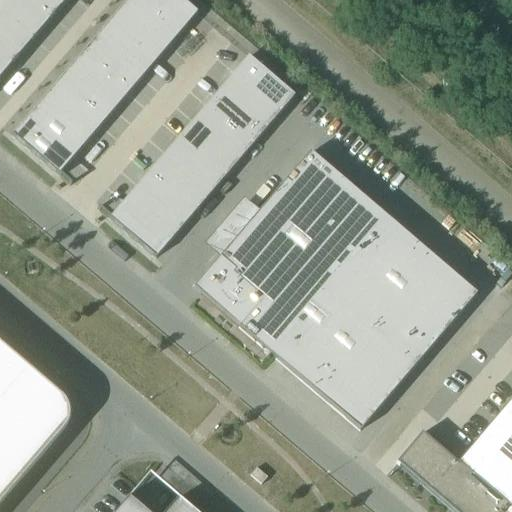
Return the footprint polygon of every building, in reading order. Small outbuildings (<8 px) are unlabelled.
[(0,0),(0,80),(68,0),(0,0)] [(197,15),(179,0),(128,0),(11,137),(60,179),(61,177),(59,176),(197,15)] [(294,99),(247,58),(110,219),(108,217),(107,219),(155,261),(294,99)] [(199,284),(200,296),(359,433),(476,297),(309,155),(258,214),(219,260),(199,284)] [(0,505),(62,433),(63,432),(65,430),(66,427),(67,425),(67,423),(68,420),(68,418),(68,416),(68,414),(67,412),(67,409),(66,407),(64,405),(63,403),(61,401),(60,399),(0,348),(0,505)] [(421,435),(396,465),(450,511),(511,511),(511,401),(456,466),(421,435)] [(267,480),(256,470),(249,477),(261,487),(267,480)] [(143,511),(128,499),(116,511),(192,511),(177,499),(166,511),(143,511)]
